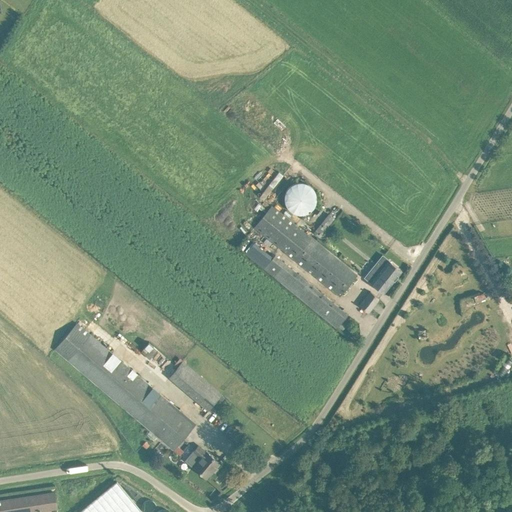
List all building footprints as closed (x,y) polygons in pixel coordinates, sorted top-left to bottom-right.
[(284,196),(284,200),(285,204),(286,207),(288,209),(291,211),(293,213),(296,214),(300,214),(303,214),(306,213),(308,212),(310,211),(313,208),(315,205),(316,201),(316,198),(316,194),(314,191),(313,189),(311,186),(308,184),(305,183),(301,182),(297,182),(294,184),(289,186),(287,189),(285,192),(284,196)] [(254,227),(337,295),(339,296),(357,275),(271,205),(254,227)] [(313,232),(323,240),(328,234),(324,231),(335,218),(328,213),(313,232)] [(245,253),(336,327),(347,314),(274,255),(272,256),(254,242),(245,253)] [(370,282),(383,293),(401,270),(388,260),(379,271),(373,266),(367,274),(369,275),(366,278),(371,282),(370,282)] [(359,305),(368,312),(379,298),(370,291),(359,305)] [(77,323),(55,349),(173,450),(196,423),(77,323)] [(503,377),(511,363),(511,358),(507,355),(496,372),(503,377)] [(168,377),(208,411),(222,394),(182,360),(168,377)] [(185,460),(206,477),(219,462),(198,445),(193,451),(185,460)] [(141,511),(116,481),(79,511),(141,511)] [(57,511),(54,492),(0,500),(0,511),(38,511),(44,511),(57,511)] [(142,507),(142,508),(142,510),(144,511),(153,511),(154,511),(155,510),(156,507),(156,505),(154,503),(152,501),(151,500),(148,500),(146,500),(144,501),(143,503),(142,505),(142,507)]
